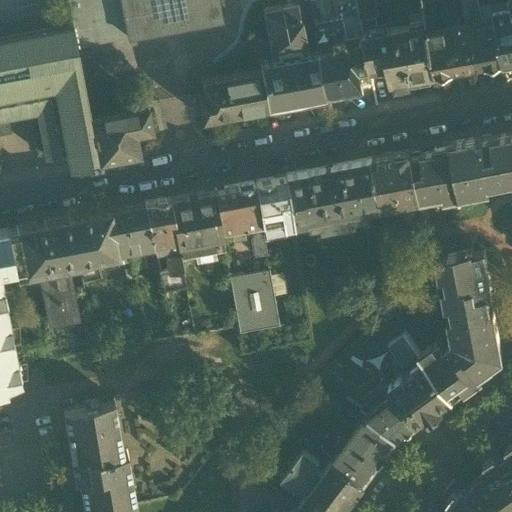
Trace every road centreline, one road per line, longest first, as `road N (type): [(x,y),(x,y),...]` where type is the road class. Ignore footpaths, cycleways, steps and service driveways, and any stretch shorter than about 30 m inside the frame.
road 1 (residential): [(0,203),(511,102)]
road 2 (residential): [(511,398),(437,453),(392,511)]
